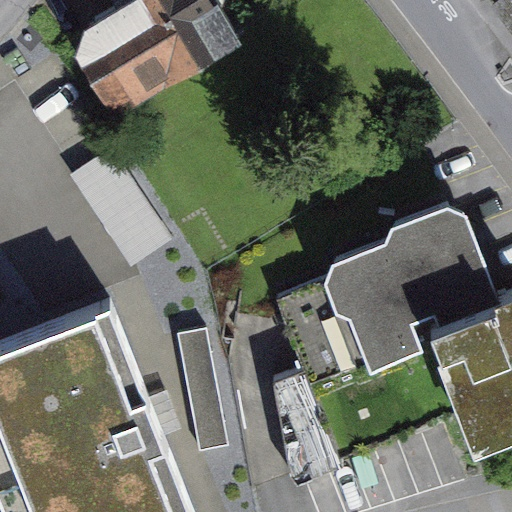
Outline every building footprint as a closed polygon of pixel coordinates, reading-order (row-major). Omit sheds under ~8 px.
[(51,0),(116,112),(301,6),(297,0),(51,0)] [(511,20),(503,28),(511,38),(511,20)] [(114,148),(74,174),(131,262),(171,236),(114,148)] [(511,282),(510,283),(475,193),(333,247),(342,272),(291,291),(318,362),(282,376),(316,465),(468,408),(483,448),(511,437),(511,282)] [(111,303),(0,346),(0,471),(15,511),(191,511),(156,419),(111,303)] [(207,328),(181,333),(201,448),(227,443),(207,328)]
